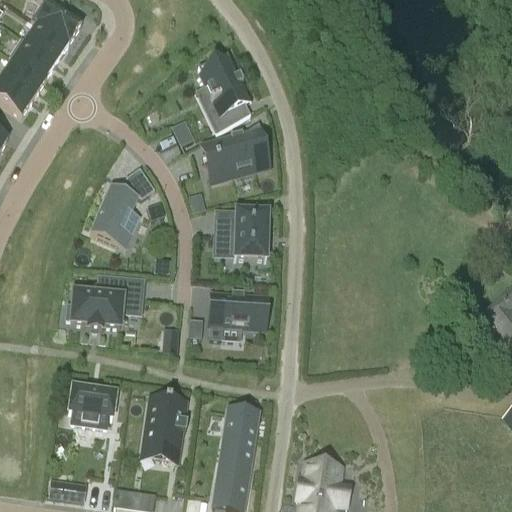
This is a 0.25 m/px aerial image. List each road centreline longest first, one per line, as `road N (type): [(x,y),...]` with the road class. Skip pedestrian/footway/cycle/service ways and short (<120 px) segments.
road 1 (residential): [(272,511),(293,359),(295,152),(267,72),(218,0)]
road 2 (residential): [(78,106),(122,132),(163,175),(184,227),(181,300)]
road 3 (residential): [(78,106),(0,232)]
road 4 (residential): [(113,0),(125,21),(121,40),(78,106)]
